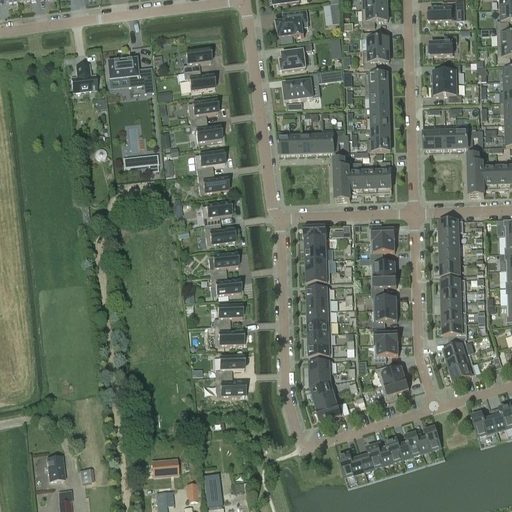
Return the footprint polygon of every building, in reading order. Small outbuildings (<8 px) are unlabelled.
[(271,0),(273,9),(299,5),(298,0),(271,0)] [(361,0),(362,13),(389,12),(389,5),(387,5),(387,0),(374,1),(374,0),(361,0)] [(501,13),(511,12),(511,0),(508,1),(508,0),(495,0),(496,2),(500,2),(501,13)] [(429,15),(427,15),(427,22),(429,22),(429,24),(456,24),(464,23),(463,4),(456,5),(443,5),(443,12),(429,12),(429,15)] [(339,7),(330,8),(333,28),(340,27),(339,7)] [(390,19),(389,12),(362,13),(363,31),(375,31),(375,25),(388,24),(388,19),(390,19)] [(511,12),(501,13),(501,24),(496,24),(497,31),(509,31),(509,25),(511,24),(511,12)] [(308,30),(306,14),(283,17),(284,24),(276,25),(276,24),(275,24),(276,34),(277,34),(277,33),(278,33),(279,40),(295,38),(295,40),(294,40),(304,39),(304,38),(303,39),(302,31),(308,30)] [(511,36),(509,37),(509,31),(497,31),(497,49),(511,48),(511,36)] [(368,53),(363,53),(363,54),(391,53),(390,46),(388,46),(388,41),(376,42),(375,36),(363,36),(363,43),(368,43),(368,53)] [(453,57),(452,46),(457,46),(457,38),(444,39),(444,45),(430,46),(430,48),(428,48),(429,56),(431,56),(431,58),(453,57)] [(330,52),(331,52),(341,50),(340,41),(329,43),(330,52)] [(312,54),(311,46),(297,48),(298,54),(282,56),(283,63),(280,63),(281,66),(278,67),(279,73),(281,73),(282,74),(305,71),(303,55),(312,54)] [(511,48),(497,49),(498,67),(510,67),(510,61),(511,60),(511,48)] [(209,52),(185,55),(187,68),(183,69),(184,76),(197,74),(196,67),(211,65),(210,59),(212,58),(211,53),(209,53),(209,52)] [(389,60),(391,60),(391,53),(363,54),(364,72),(377,71),(376,66),(389,65),(389,60)] [(119,64),(108,65),(110,82),(128,80),(129,90),(144,88),(144,96),(153,95),(151,72),(137,74),(136,63),(136,62),(125,63),(125,64),(119,64)] [(76,69),(77,76),(78,76),(78,80),(71,81),(73,95),(80,94),(81,96),(88,96),(88,94),(97,93),(95,78),(90,79),(89,67),(76,69)] [(434,85),(434,88),(458,87),(458,75),(460,75),(460,68),(448,69),(448,75),(433,76),(433,78),(431,78),(432,85),(434,85)] [(511,72),(500,73),(500,84),(504,84),(511,83),(511,72)] [(197,74),(184,76),(184,83),(189,82),(191,95),(214,92),(213,79),(198,81),(197,74)] [(318,77),(319,86),(336,84),(335,75),(318,77)] [(365,77),(365,89),(388,88),(388,76),(365,77)] [(285,105),(313,101),(311,84),(283,87),(285,105)] [(459,98),(458,87),(434,88),(434,100),(449,99),(449,106),(462,105),(461,98),(459,98)] [(366,100),(371,100),(388,99),(388,88),(365,89),(366,100)] [(511,94),(505,95),(500,95),(500,106),(505,105),(505,106),(511,105),(511,94)] [(371,100),(371,110),(389,110),(388,99),(371,100)] [(190,127),(204,125),(203,118),(218,116),(216,103),(188,107),(190,127)] [(500,117),(505,117),(511,116),(511,105),(505,106),(505,105),(500,106),(500,117)] [(371,110),(371,121),(389,121),(389,110),(371,110)] [(371,121),(366,121),(367,132),(372,132),(389,132),(389,121),(371,121)] [(204,125),(190,127),(191,134),(196,134),(197,146),(221,143),(220,130),(204,132),(204,125)] [(445,130),(446,152),(457,152),(456,129),(445,130)] [(467,129),(456,129),(457,152),(468,151),(467,134),(467,129)] [(423,130),(424,153),(435,152),(434,130),(423,130)] [(446,152),(445,130),(434,130),(435,152),(446,152)] [(389,132),(372,132),(372,142),(372,143),(390,142),(389,132)] [(322,134),(322,139),(323,156),(334,156),(333,138),(333,133),(322,134)] [(467,134),(468,151),(468,153),(473,153),(473,140),(478,140),(478,153),(483,153),(483,133),(467,134)] [(279,158),(290,158),(290,140),(290,135),(278,135),(279,158)] [(333,138),(334,156),(334,158),(339,158),(338,145),(343,145),(344,157),(349,157),(348,138),(333,138)] [(290,140),(290,158),(301,157),(301,139),(290,140)] [(301,157),(312,157),(311,139),(301,139),(301,157)] [(311,139),(312,157),(323,156),(322,139),(311,139)] [(390,154),(390,142),(372,143),(372,142),(367,143),(368,155),(390,154)] [(176,150),(169,151),(170,159),(177,158),(176,150)] [(223,155),(195,158),(197,178),(210,176),(209,170),(224,168),(224,161),(225,161),(225,156),(223,156),(223,155)] [(158,158),(131,161),(132,170),(148,169),(149,174),(155,173),(156,175),(159,174),(158,168),(159,168),(158,158)] [(484,194),(483,167),(479,167),(479,159),(468,160),(470,200),(484,199),(484,194)] [(350,204),(350,198),(349,172),(345,172),(345,164),(334,164),(336,205),(350,204)] [(483,167),(484,194),(498,193),(497,167),(483,167)] [(497,167),(498,193),(511,193),(511,167),(497,167)] [(363,171),(349,172),(350,198),(364,198),(363,171)] [(363,171),(364,198),(378,197),(377,171),(363,171)] [(377,171),(378,197),(392,197),(391,183),(393,183),(393,171),(377,171)] [(210,176),(197,178),(200,198),(228,194),(226,181),(211,183),(210,176)] [(201,210),(204,229),(217,228),(216,221),(231,219),(230,206),(201,210)] [(463,224),(439,225),(439,236),(458,235),(458,236),(463,236),(463,224)] [(370,245),(371,245),(395,244),(395,232),(382,232),(381,227),(369,227),(369,233),(370,233),(370,245)] [(217,228),(204,229),(207,249),(235,246),(233,233),(218,235),(217,228)] [(304,242),(327,241),(326,229),(303,230),(304,242)] [(458,235),(439,236),(440,247),(459,246),(458,236),(458,235)] [(304,242),(305,253),(326,252),(326,241),(327,241),(304,242)] [(370,256),(370,262),(383,261),(383,256),(395,256),(395,244),(371,245),(371,256),(370,256)] [(459,246),(440,247),(440,258),(459,257),(459,246)] [(326,252),(305,253),(305,264),(329,263),(327,263),(326,252)] [(236,257),(208,260),(210,280),(223,278),(223,272),(238,270),(236,257)] [(459,257),(440,258),(440,268),(459,268),(459,257)] [(371,268),(372,278),(372,279),(396,278),(395,266),(383,267),(383,261),(370,262),(370,268),(371,268)] [(329,263),(305,264),(306,275),(329,275),(329,263)] [(459,268),(440,268),(441,280),(460,279),(459,268)] [(329,275),(306,275),(306,287),(330,287),(329,275)] [(223,278),(210,280),(211,290),(216,289),(217,299),(240,297),(239,284),(224,285),(223,278)] [(371,290),(371,296),(384,296),(384,290),(397,290),(396,278),(372,279),(372,278),(371,279),(372,290),(371,290)] [(441,284),(441,295),(460,294),(460,295),(465,295),(465,283),(441,284)] [(306,292),(307,304),(331,303),(330,291),(306,292)] [(460,294),(441,295),(442,306),(461,305),(460,295),(460,294)] [(373,302),(373,313),(397,313),(396,301),(384,301),(384,296),(371,296),(371,302),(373,302)] [(331,303),(307,304),(307,315),(331,314),(331,303)] [(461,305),(442,306),(442,317),(461,316),(466,316),(466,305),(461,305)] [(213,322),(214,330),(227,329),(227,322),(242,322),(242,315),(243,315),(243,310),(242,310),(241,309),(217,309),(218,322),(213,322)] [(493,309),(487,309),(487,317),(496,317),(495,309),(493,309)] [(372,324),(372,331),(385,330),(385,325),(397,324),(397,313),(373,313),(373,324),(372,324)] [(331,314),(307,315),(307,326),(331,326),(331,314)] [(461,316),(442,317),(442,327),(461,327),(461,326),(461,316)] [(331,326),(307,326),(308,338),(332,337),(331,326)] [(466,326),(461,326),(461,327),(442,327),(443,339),(457,338),(467,338),(466,326)] [(227,329),(214,330),(214,349),(243,348),(244,348),(244,342),(243,342),(242,335),(227,336),(227,329)] [(374,348),(398,347),(399,347),(398,335),(385,336),(385,330),(372,331),(373,337),(374,348)] [(332,337),(308,338),(308,349),(306,349),(332,348),(332,337)] [(449,345),(451,351),(466,347),(465,342),(457,344),(449,345)] [(451,351),(443,353),(447,364),(465,359),(470,358),(467,346),(466,347),(451,351)] [(398,359),(398,347),(374,348),(375,359),(373,359),(374,365),(386,365),(386,359),(398,359)] [(332,348),(306,349),(307,356),(308,356),(309,361),(332,360),(332,348)] [(465,359),(447,364),(450,375),(468,369),(465,359)] [(507,359),(499,361),(502,369),(509,367),(507,359)] [(215,373),(216,381),(229,380),(229,373),(244,373),(243,360),(219,361),(220,373),(215,373)] [(309,365),(309,377),(331,376),(331,377),(333,377),(333,364),(309,365)] [(473,367),(468,369),(450,375),(453,385),(476,378),(473,367)] [(382,389),(406,382),(406,381),(405,381),(402,370),(390,374),(388,369),(376,373),(378,378),(379,378),(382,388),(382,389)] [(331,376),(309,377),(310,391),(331,387),(331,386),(331,377),(331,376)] [(229,380),(216,381),(216,401),(245,400),(245,399),(246,399),(246,393),(244,393),(244,387),(229,387),(229,380)] [(406,382),(382,389),(385,400),(384,400),(386,406),(398,402),(397,397),(409,393),(406,382)] [(331,387),(310,391),(313,402),(334,397),(336,397),(333,386),(331,386),(331,387)] [(334,397),(313,402),(317,414),(337,408),(337,407),(334,397)] [(316,414),(320,426),(344,418),(340,407),(337,407),(337,408),(317,414),(316,414)] [(501,417),(492,419),(497,434),(507,431),(511,429),(511,414),(510,407),(499,411),(501,417)] [(477,440),(497,434),(492,419),(484,422),(482,416),(471,419),(477,440)] [(416,436),(422,457),(441,451),(435,430),(424,433),(426,439),(418,442),(416,436)] [(407,445),(399,448),(397,442),(396,442),(403,462),(422,457),(416,436),(405,439),(407,445)] [(388,451),(379,454),(378,448),(377,448),(383,468),(403,462),(396,442),(386,445),(388,451)] [(369,457),(360,460),(364,474),(383,468),(377,448),(367,451),(369,457)] [(359,476),(364,474),(360,460),(351,462),(349,456),(339,460),(345,480),(354,477),(359,476)] [(63,459),(47,461),(49,484),(65,483),(63,459)] [(176,463),(152,465),(153,479),(178,477),(176,463)] [(92,472),(80,473),(82,486),(94,485),(92,472)] [(218,477),(204,478),(208,510),(222,508),(218,477)] [(244,486),(234,488),(235,495),(244,494),(244,486)] [(197,487),(186,488),(188,505),(198,505),(198,503),(197,487)] [(71,494),(58,495),(59,505),(59,511),(71,511),(71,504),(72,504),(71,494)] [(173,495),(156,496),(157,511),(166,511),(167,509),(174,508),(173,495)]
